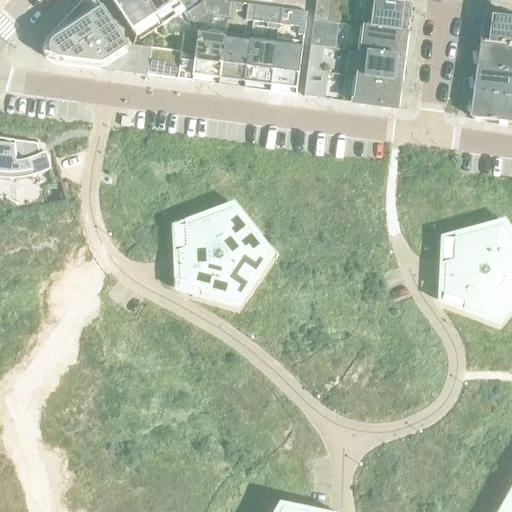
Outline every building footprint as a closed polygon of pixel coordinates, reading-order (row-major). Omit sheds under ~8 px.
[(111,0),(139,40),(161,26),(143,0),(111,0)] [(176,0),(143,0),(161,26),(175,16),(175,17),(185,11),(176,0)] [(197,35),(192,77),(220,80),(226,35),(226,33),(210,31),(212,16),(228,18),(230,3),(206,0),(206,2),(209,15),(193,24),(198,32),(197,35)] [(339,24),(342,7),(342,0),(316,0),(314,21),(326,22),(329,23),(339,24)] [(364,1),(361,27),(405,33),(408,7),(364,1)] [(209,15),(206,2),(187,14),(193,24),(209,15)] [(240,4),(230,3),(228,18),(233,19),(234,11),(239,12),(240,4)] [(244,21),(253,22),(255,6),(246,5),(244,21)] [(278,32),(279,25),(281,9),(255,6),(253,22),(266,23),(265,30),(278,32)] [(147,76),(151,48),(132,45),(128,47),(102,8),(53,41),(58,60),(75,62),(80,63),(95,65),(97,66),(99,66),(101,65),(101,71),(121,73),(147,76)] [(281,9),(279,25),(304,28),(306,12),(281,9)] [(484,41),(484,43),(511,46),(511,20),(485,17),(485,18),(487,19),(486,26),(478,27),(480,40),(484,41)] [(323,46),(326,22),(314,21),(310,45),(318,46),(323,46)] [(402,57),(405,33),(361,27),(357,51),(402,57)] [(191,82),(192,77),(197,35),(184,34),(182,52),(178,81),(191,82)] [(220,80),(245,84),(251,39),(251,38),(226,35),(220,80)] [(245,84),(271,87),(278,40),(251,36),(251,38),(251,39),(245,84)] [(302,43),(278,40),(271,87),(296,90),(302,43)] [(511,46),(484,43),(482,51),(475,52),(477,66),(480,66),(480,69),(511,72),(511,46)] [(310,45),(307,69),(315,71),(318,46),(310,45)] [(182,52),(151,48),(147,76),(178,81),(182,52)] [(399,82),(402,57),(357,51),(354,76),(399,82)] [(328,72),(315,71),(307,69),(303,97),(319,99),(324,100),(328,72)] [(511,98),(511,72),(480,69),(479,76),(471,77),(473,91),(477,91),(477,94),(511,98)] [(395,109),(399,82),(354,76),(351,103),(395,109)] [(511,98),(477,94),(476,102),(468,102),(470,116),(474,117),(474,118),(471,118),(471,119),(511,124),(511,98)] [(0,179),(4,180),(9,181),(10,182),(11,182),(13,180),(14,181),(16,181),(17,181),(19,181),(20,181),(21,180),(22,180),(27,179),(31,178),(32,178),(33,178),(34,179),(34,178),(35,177),(38,175),(40,174),(43,174),(46,173),(47,172),(48,172),(49,172),(50,171),(50,170),(50,169),(49,167),(49,166),(47,161),(45,154),(45,153),(44,153),(43,154),(40,155),(37,146),(37,145),(36,144),(35,144),(0,139),(0,179)] [(250,232),(252,230),(245,221),(242,223),(232,210),(177,230),(178,251),(184,251),(184,262),(178,262),(179,288),(236,304),(268,256),(250,232)] [(511,240),(511,241),(502,227),(446,242),(444,263),(450,263),(450,274),(444,274),(443,300),(497,321),(511,302),(511,240)] [(511,511),(511,499),(510,498),(502,511),(511,511)]
